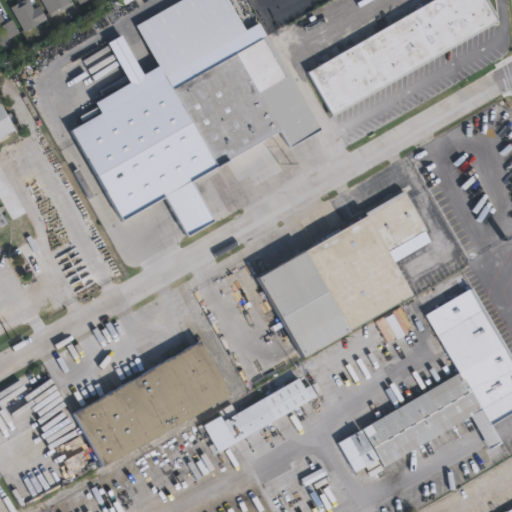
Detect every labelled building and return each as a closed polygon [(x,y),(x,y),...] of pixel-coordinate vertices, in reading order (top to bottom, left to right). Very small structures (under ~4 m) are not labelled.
[(18,0),(8,6),(21,31),(44,18),(37,5),(32,7),(28,0),(18,0)] [(40,0),(49,16),(73,3),(71,0),(40,0)] [(484,0),(496,20),(334,115),(309,73),(434,0),(484,0)] [(0,49),(9,45),(6,39),(18,32),(11,19),(3,23),(0,18),(0,49)] [(217,166),(191,181),(214,223),(187,237),(164,196),(121,220),(70,129),(100,112),(95,101),(130,82),(108,42),(121,34),(143,74),(161,65),(174,89),(217,166)] [(259,91),(281,130),(290,146),(320,128),(268,36),(263,39),(284,77),(259,91)] [(281,130),(217,166),(174,89),(263,39),(284,77),(259,91),(281,130)] [(0,104),(14,128),(0,136),(0,104)] [(500,238),(511,232),(511,111),(453,140),(500,238)] [(411,295),(303,357),(258,277),(406,193),(427,230),(387,252),(411,295)] [(0,231),(8,228),(0,212),(0,231)] [(511,348),(511,411),(503,417),(493,402),(361,477),(339,441),(461,370),(428,312),(475,285),(511,348)] [(385,317),(395,338),(403,334),(393,313),(385,317)] [(229,394),(103,466),(73,413),(199,341),(229,394)] [(301,376),(307,386),(313,383),(319,394),(238,441),(226,420),(301,376)]
